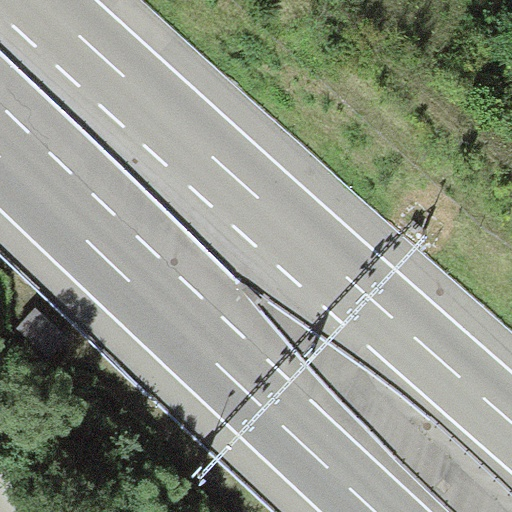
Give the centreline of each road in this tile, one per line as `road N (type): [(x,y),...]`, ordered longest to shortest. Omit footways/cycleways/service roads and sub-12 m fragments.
road 1 (motorway): [(511,417),(44,0)]
road 2 (motorway): [(0,158),(373,511)]
